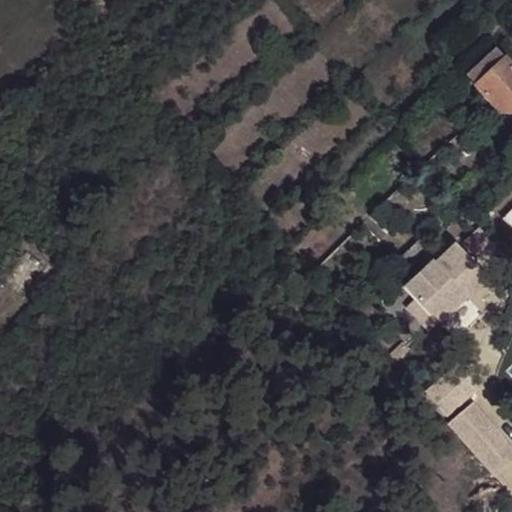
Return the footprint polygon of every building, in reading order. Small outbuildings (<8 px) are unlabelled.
[(471,35),(478,41),(485,34),(478,27),(471,35)] [(465,75),(474,86),(505,57),(495,47),(465,75)] [(497,112),(506,121),(511,115),(511,64),(505,57),(474,86),(477,89),(470,95),(481,106),(484,103),(494,114),(497,112)] [(419,122),(424,127),(436,116),(430,111),(419,122)] [(466,244),(495,275),(509,262),(480,231),(466,244)] [(432,314),(441,325),(469,299),(433,261),(404,288),(415,301),(430,316),(432,314)] [(415,301),(404,310),(420,326),(430,316),(415,301)] [(389,355),(396,361),(403,354),(397,348),(389,355)] [(457,365),(424,394),(445,416),(477,388),(457,365)]
